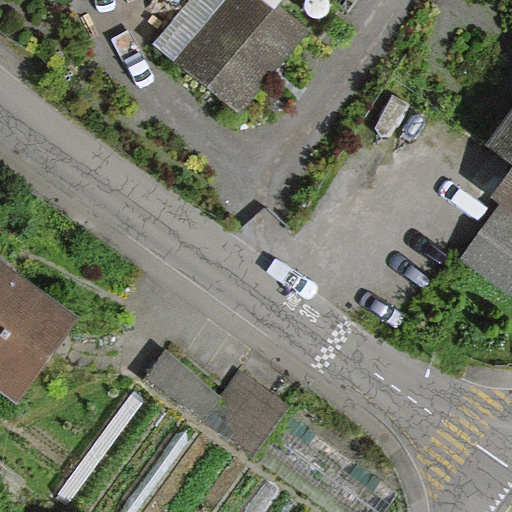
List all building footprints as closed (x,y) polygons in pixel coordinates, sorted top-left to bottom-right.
[(186,0),(119,0),(114,8),(154,40),(186,0)] [(243,114),(308,27),(277,4),(279,0),(222,0),(175,64),(243,114)] [(511,106),(482,147),(510,168),(487,199),(499,208),(464,254),(511,289),(511,106)] [(0,406),(9,413),(73,321),(0,270),(0,406)] [(165,349),(146,374),(203,418),(222,393),(165,349)] [(293,405),(242,369),(207,418),(257,454),(293,405)] [(342,511),(390,511),(405,493),(298,417),(268,459),(342,511)]
